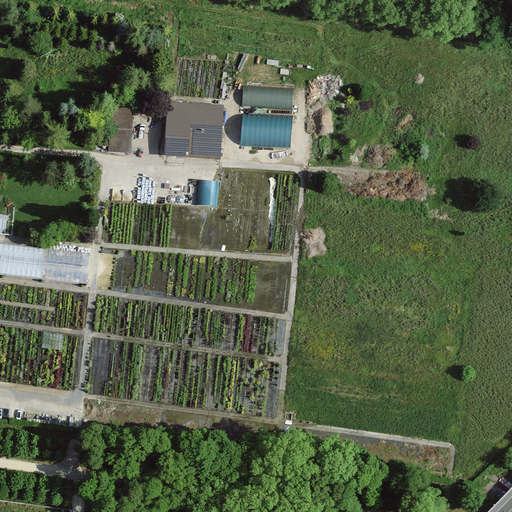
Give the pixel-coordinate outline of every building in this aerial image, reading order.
[(294,107),(294,86),(244,85),(244,105),(294,107)] [(222,109),(168,106),(165,155),(220,157),(222,109)] [(130,153),(132,114),(112,113),(110,152),(130,153)] [(292,146),(294,115),(244,113),(242,144),(292,146)] [(88,252),(0,243),(0,275),(84,284),(88,252)]
